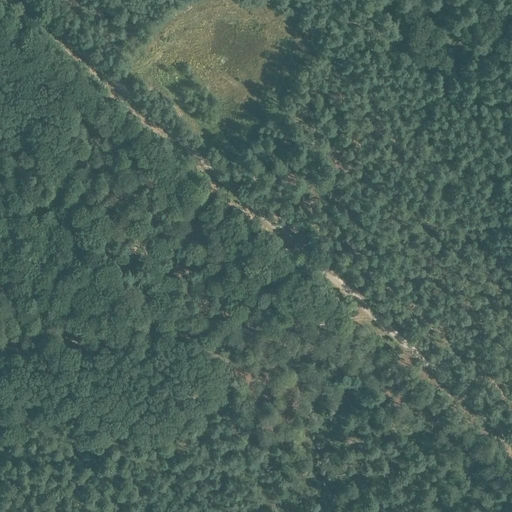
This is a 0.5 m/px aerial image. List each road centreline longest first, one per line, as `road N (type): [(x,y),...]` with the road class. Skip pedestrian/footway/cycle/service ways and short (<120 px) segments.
road 1 (track): [(511,442),(24,0)]
road 2 (track): [(370,316),(0,344)]
